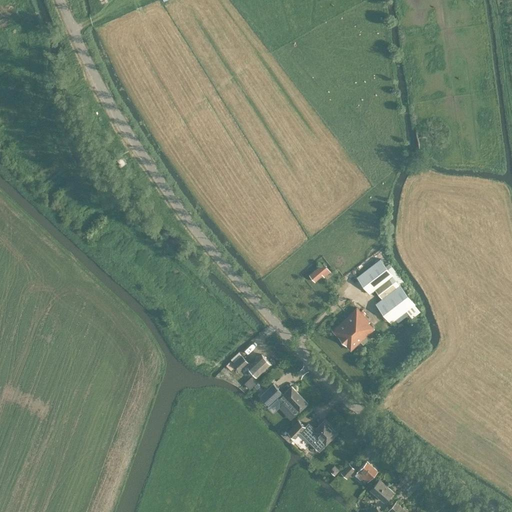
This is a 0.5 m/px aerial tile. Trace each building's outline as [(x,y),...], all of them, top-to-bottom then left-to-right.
[(397,284),(390,275),(394,272),(381,256),(358,273),(371,290),(375,286),(382,295),(376,299),(391,319),(416,300),(401,280),(397,284)] [(330,267),(324,260),(309,272),(315,279),(330,267)] [(369,319),(370,318),(358,305),(333,327),(352,347),(375,326),(369,319)] [(263,351),(249,364),(257,374),(271,361),(263,351)] [(241,367),(249,360),(243,353),(234,359),(237,362),(241,367)] [(231,358),(227,362),(232,367),(236,362),(231,358)] [(245,380),(250,386),(258,379),(253,373),(245,380)] [(274,381),(261,393),(269,402),(278,394),(282,390),(275,381),(274,381)] [(296,412),(309,400),(293,383),(284,392),(280,396),(296,412)] [(312,424),(319,418),(316,414),(308,420),(312,424)] [(319,433),(312,440),(320,448),(327,441),(338,429),(325,417),(314,429),(319,433)] [(295,435),(306,424),(300,418),(288,429),(295,435)] [(369,479),(379,468),(368,458),(358,469),(369,479)] [(347,475),(355,467),(349,461),(341,470),(347,475)] [(385,498),(394,488),(380,477),(372,486),(385,498)] [(412,511),(407,508),(397,499),(388,510),(389,511),(412,511)] [(383,509),(377,503),(369,511),(379,511),(381,511),(383,509)]
